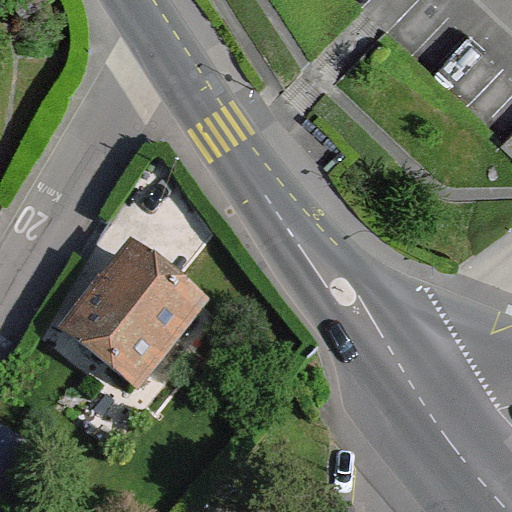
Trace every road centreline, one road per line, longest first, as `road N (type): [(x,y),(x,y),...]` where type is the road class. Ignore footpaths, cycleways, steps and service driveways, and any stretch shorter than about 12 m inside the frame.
road 1 (secondary): [(509,511),(291,228),(167,46)]
road 2 (residential): [(167,46),(134,83),(0,305)]
